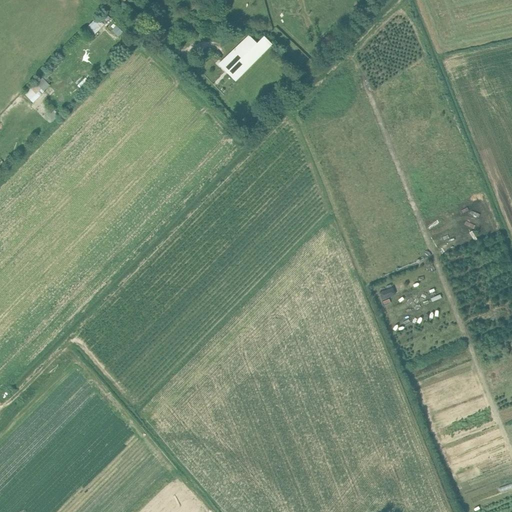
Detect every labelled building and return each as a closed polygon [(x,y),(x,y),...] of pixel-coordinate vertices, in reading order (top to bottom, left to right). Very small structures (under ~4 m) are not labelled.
[(96,18),(86,28),(94,36),(104,25),(106,27),(112,21),(103,13),(98,19),(96,18)] [(122,32),(117,26),(112,30),(118,37),(122,32)] [(264,38),(256,46),(260,50),(268,43),(264,38)] [(245,39),(219,64),(236,81),(261,56),(245,39)] [(33,103),(44,92),(43,91),(50,85),(45,80),(48,78),(45,75),(42,78),(40,76),(23,94),(33,103)] [(44,115),(52,123),(58,116),(55,114),(56,112),(53,109),(52,110),(50,109),(44,115)] [(382,298),(395,295),(393,287),(380,291),(382,298)]
